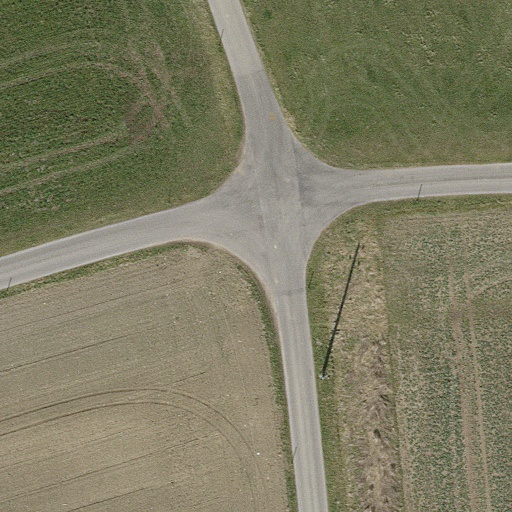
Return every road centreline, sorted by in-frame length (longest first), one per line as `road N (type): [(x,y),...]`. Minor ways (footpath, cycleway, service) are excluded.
road 1 (track): [(278,209),(309,511)]
road 2 (track): [(278,209),(0,281)]
road 3 (track): [(511,184),(278,209)]
road 4 (track): [(207,0),(278,209)]
